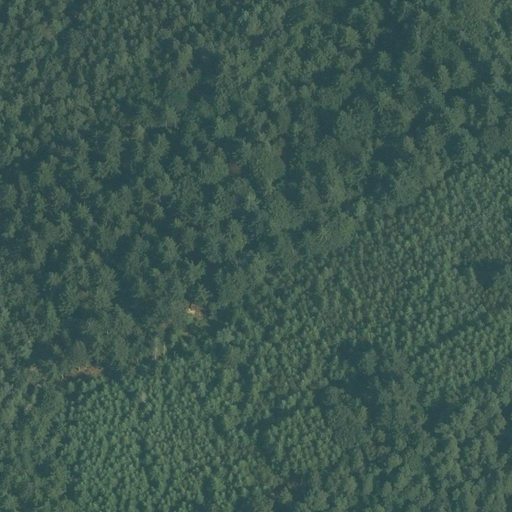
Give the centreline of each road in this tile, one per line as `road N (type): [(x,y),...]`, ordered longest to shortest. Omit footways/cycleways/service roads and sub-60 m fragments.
road 1 (track): [(0,207),(356,0)]
road 2 (track): [(67,511),(0,225)]
road 3 (track): [(286,511),(511,384)]
road 4 (track): [(511,97),(429,0)]
